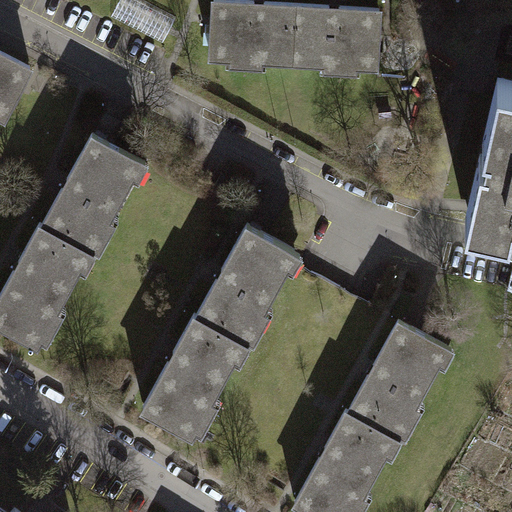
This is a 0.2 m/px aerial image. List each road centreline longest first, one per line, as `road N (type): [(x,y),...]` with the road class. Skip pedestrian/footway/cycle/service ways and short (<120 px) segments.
road 1 (residential): [(0,19),(330,192)]
road 2 (residential): [(216,511),(0,384)]
